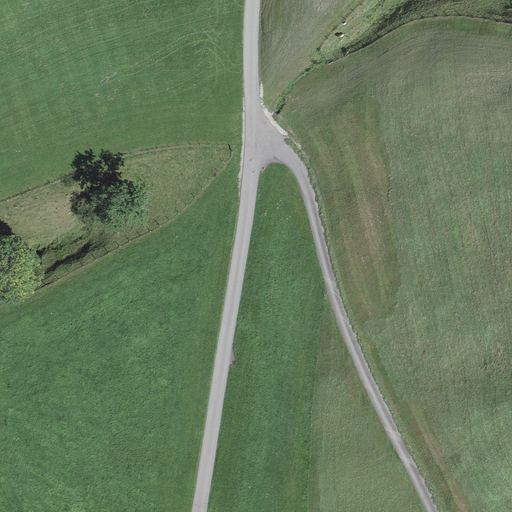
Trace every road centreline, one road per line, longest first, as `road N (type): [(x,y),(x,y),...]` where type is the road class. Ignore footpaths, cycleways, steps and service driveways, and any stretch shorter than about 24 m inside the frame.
road 1 (track): [(197,511),(249,192),(251,0)]
road 2 (track): [(254,130),(275,140),(308,177),(348,327),(435,511)]
